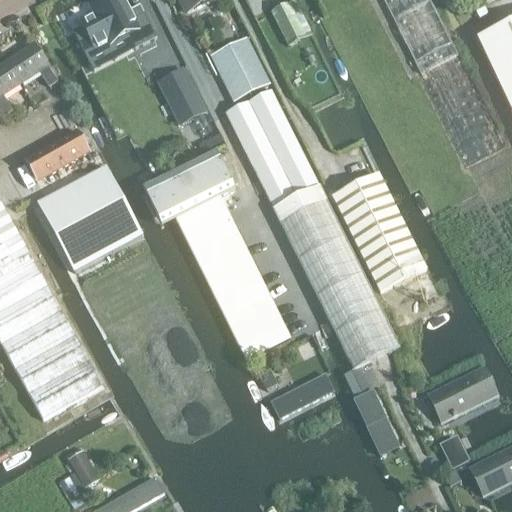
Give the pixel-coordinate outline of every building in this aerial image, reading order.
[(98,22),(73,35),(93,73),(135,52),(157,41),(144,17),(134,22),(122,0),(107,0),(91,9),(98,22)] [(180,0),(189,17),(216,3),(214,0),(180,0)] [(429,0),(382,0),(466,168),(505,148),(429,0)] [(294,4),(272,15),(289,49),(311,38),(294,4)] [(511,26),(481,41),(496,71),(511,105),(511,26)] [(234,105),(270,87),(247,41),(211,59),(234,105)] [(7,65),(22,88),(39,76),(49,91),(58,84),(49,70),(34,47),(7,65)] [(12,113),(4,100),(22,88),(7,65),(0,69),(0,113),(4,119),(12,113)] [(183,76),(162,87),(182,126),(203,115),(183,76)] [(273,212),(319,189),(271,94),(225,117),(273,212)] [(25,164),(37,184),(89,155),(78,134),(25,164)] [(162,230),(174,224),(175,223),(221,201),(236,193),(216,155),(143,192),(162,230)] [(106,171),(38,207),(75,276),(143,239),(106,171)] [(380,295),(426,272),(379,178),(332,201),(380,295)] [(319,189),(273,212),(354,374),(400,350),(319,189)] [(246,365),(291,342),(221,201),(175,223),(246,365)] [(0,205),(0,284),(33,265),(0,205)] [(482,372),(428,399),(441,426),(496,399),(482,372)] [(271,406),(280,422),(334,394),(325,377),(271,406)] [(348,392),(374,446),(395,435),(369,381),(348,392)] [(99,481),(83,454),(81,451),(66,460),(84,490),(99,481)] [(511,452),(471,473),(484,500),(511,485),(511,452)] [(135,511),(165,496),(156,481),(101,511),(135,511)]
